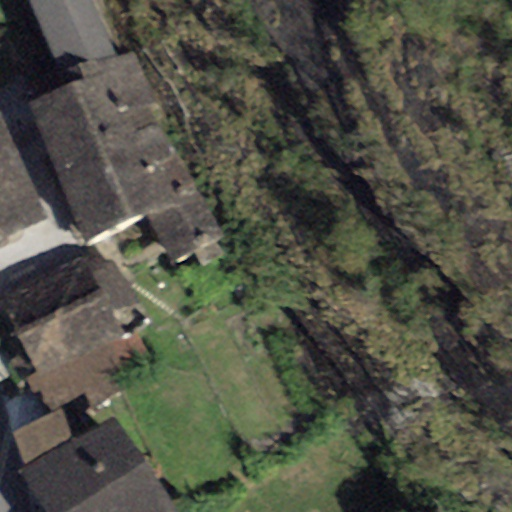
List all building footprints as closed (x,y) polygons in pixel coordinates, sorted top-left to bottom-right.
[(29,0),(62,77),(79,71),(117,56),(90,0),(29,0)] [(117,56),(79,71),(83,80),(29,102),(56,170),(162,128),(131,51),(117,56)] [(222,240),(162,128),(56,170),(82,245),(145,212),(170,266),(222,240)] [(0,250),(47,224),(0,141),(0,250)] [(52,413),(143,376),(106,285),(15,322),(52,413)] [(41,493),(52,511),(157,511),(118,446),(41,493)]
